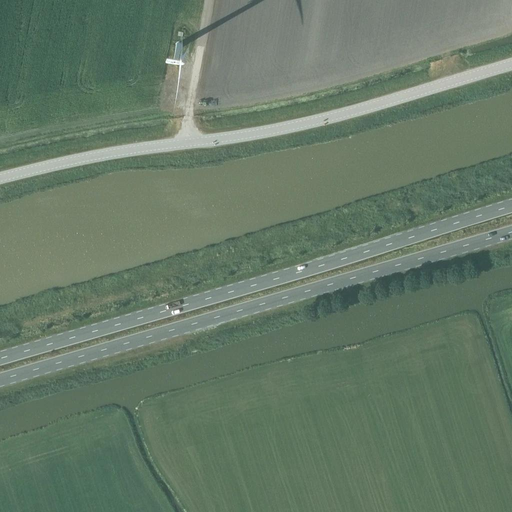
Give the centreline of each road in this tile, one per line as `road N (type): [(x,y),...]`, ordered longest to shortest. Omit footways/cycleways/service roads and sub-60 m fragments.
road 1 (primary): [(511,205),(0,358)]
road 2 (primary): [(0,379),(511,232)]
road 3 (unclassified): [(0,178),(306,123),(511,64)]
